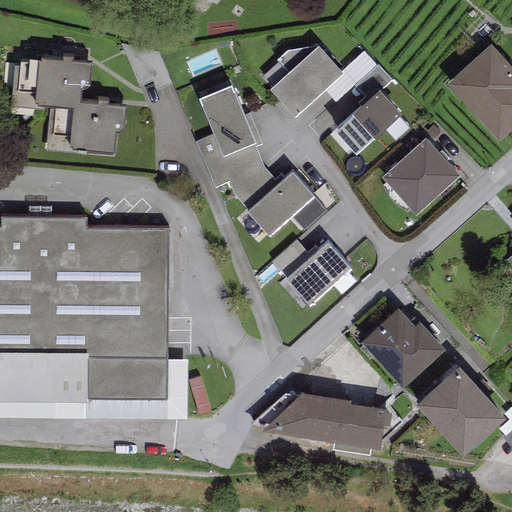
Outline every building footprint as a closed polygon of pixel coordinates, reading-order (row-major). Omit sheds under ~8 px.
[(511,62),(490,38),(448,77),(500,134),(511,122),(511,62)] [(269,83),(294,110),(343,67),(318,39),(269,83)] [(158,48),(121,41),(139,83),(152,78),(158,87),(170,80),(158,48)] [(62,52),(39,49),(38,57),(20,56),(20,60),(15,59),(10,103),(50,107),(46,146),(77,149),(78,143),(114,147),(116,124),(118,124),(119,124),(120,123),(122,122),(123,121),(123,120),(126,99),(106,97),(107,93),(98,92),(98,98),(80,96),(81,83),(83,83),(84,82),(86,82),(87,81),(88,81),(89,79),(90,78),(91,56),(72,54),(72,50),(62,49),(62,52)] [(361,91),(380,71),(366,58),(347,78),(361,91)] [(224,148),(255,135),(245,110),(231,78),(200,91),(216,130),(224,148)] [(401,105),(379,80),(353,104),(355,107),(336,124),(355,146),(401,105)] [(250,109),(245,110),(255,135),(224,148),(216,130),(195,137),(213,182),(230,177),(233,189),(247,206),(282,173),(280,170),(274,175),(264,163),(256,142),(262,140),(250,109)] [(382,171),(416,208),(459,169),(425,132),(382,171)] [(247,206),(268,230),(288,211),(310,191),(313,188),(292,164),(282,173),(247,206)] [(325,207),(310,191),(288,211),(303,227),(325,207)] [(1,222),(0,222),(0,395),(85,397),(85,393),(165,395),(166,355),(169,224),(86,222),(86,212),(2,210),(1,222)] [(285,273),(308,299),(350,262),(346,256),(328,236),(317,245),(285,273)] [(272,258),(285,273),(317,245),(314,242),(307,249),(296,237),(272,258)] [(397,302),(360,335),(402,381),(445,342),(419,314),(413,319),(397,302)] [(187,354),(166,355),(165,395),(85,393),(85,397),(0,395),(0,412),(186,415),(187,354)] [(459,357),(416,395),(463,446),(505,408),(459,357)] [(301,386),(262,422),(378,442),(385,401),(349,395),(350,392),(301,386)] [(511,414),(499,425),(506,433),(503,436),(511,445),(511,414)]
